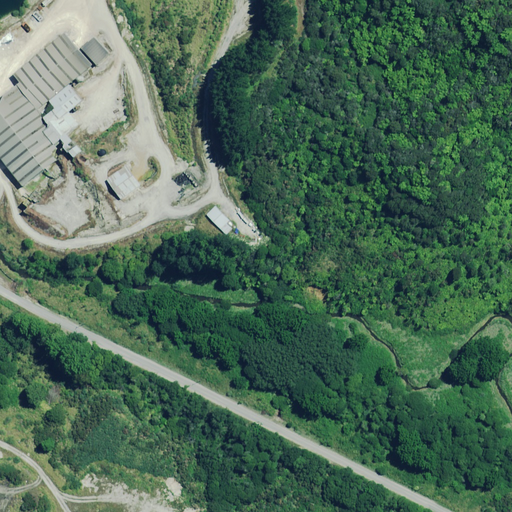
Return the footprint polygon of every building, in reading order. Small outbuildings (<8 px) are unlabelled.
[(69,112),(84,100),(71,84),(72,82),(92,67),(67,34),(15,74),(22,83),(7,95),(0,111),(0,154),(25,186),(58,160),(52,153),(59,148),(56,145),(63,139),(68,145),(65,147),(74,158),(82,152),(68,134),(80,125),(69,112)] [(110,55),(96,38),(84,49),(98,65),(110,55)] [(118,115),(112,107),(109,110),(115,118),(118,115)] [(104,126),(98,119),(94,122),(100,130),(104,126)] [(133,178),(125,167),(108,179),(122,199),(139,187),(133,178)] [(230,221),(216,207),(207,215),(227,235),(232,229),(227,224),(230,221)]
